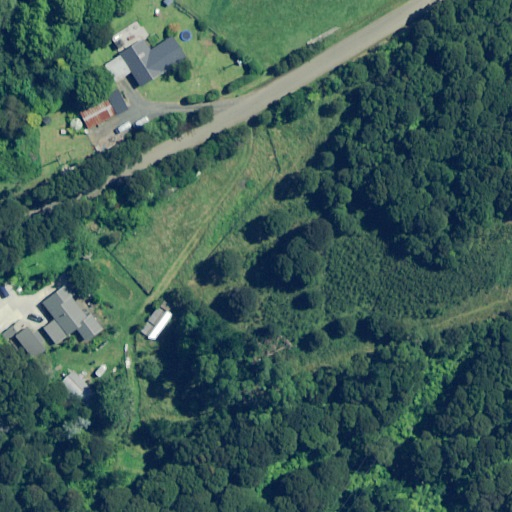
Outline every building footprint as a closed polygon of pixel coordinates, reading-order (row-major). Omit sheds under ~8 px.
[(165,72),(144,41),(106,67),(117,83),(131,73),(142,88),(165,72)] [(209,96),(207,87),(189,90),(190,99),(209,96)] [(111,118),(103,101),(80,113),(89,130),(102,123),(111,118)] [(286,154),(283,143),(273,145),(277,157),(286,154)] [(86,317),(64,288),(43,305),(56,321),(44,330),(56,346),(77,330),(87,343),(102,331),(89,314),(86,317)] [(177,311),(164,301),(141,333),(154,342),(177,311)] [(8,345),(16,338),(35,361),(47,351),(29,328),(19,336),(11,327),(1,335),(8,345)] [(72,371),(60,382),(66,389),(80,404),(92,394),(72,371)] [(139,473),(139,465),(123,465),(123,473),(139,473)]
